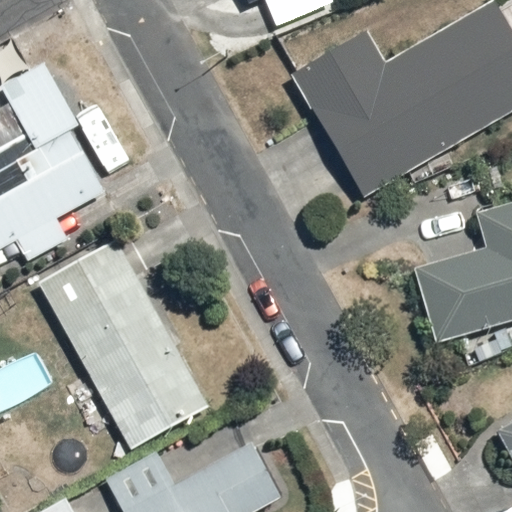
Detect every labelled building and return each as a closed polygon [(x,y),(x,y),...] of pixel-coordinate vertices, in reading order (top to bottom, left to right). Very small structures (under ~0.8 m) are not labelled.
[(296,60),(368,183),(511,102),(511,25),(498,2),(389,66),(363,21),(296,60)] [(59,219),(107,191),(77,136),(86,132),(45,57),(4,80),(36,138),(0,157),(0,281),(7,278),(0,264),(0,256),(23,244),(33,262),(71,241),(59,219)] [(427,267),(446,334),(511,316),(511,204),(490,210),(500,248),(427,267)] [(210,404),(113,234),(38,279),(133,448),(210,404)] [(112,477),(129,511),(259,511),(285,499),(256,441),(177,480),(163,452),(112,477)] [(36,511),(106,511),(98,497),(80,507),(71,492),(36,511)]
